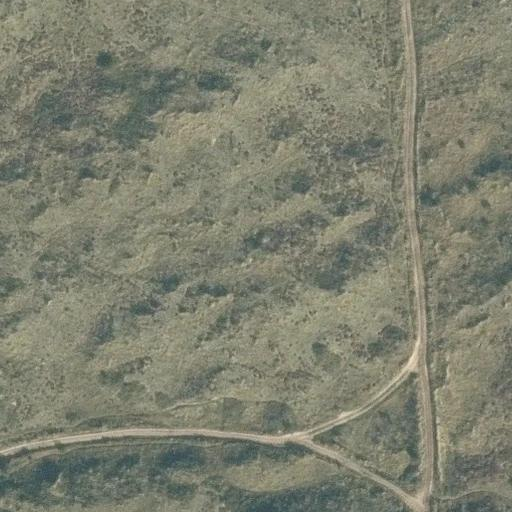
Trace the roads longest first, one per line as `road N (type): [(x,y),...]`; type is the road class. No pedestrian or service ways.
road 1 (unknown): [(406,0),(423,356)]
road 2 (unknown): [(0,457),(123,433),(296,443)]
road 3 (unknown): [(296,443),(376,403),(423,356)]
road 4 (unknown): [(423,356),(427,511)]
road 5 (unknown): [(296,443),(360,470),(413,511)]
